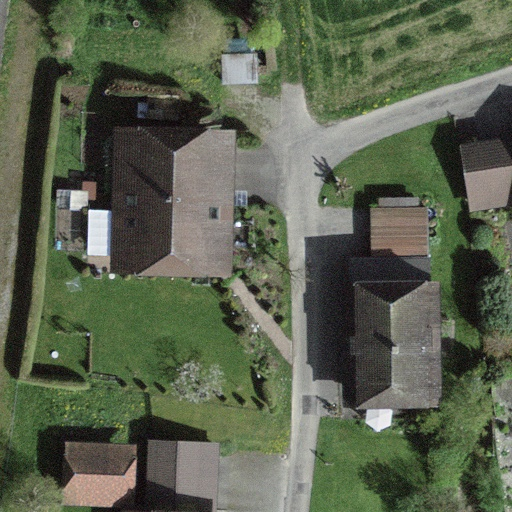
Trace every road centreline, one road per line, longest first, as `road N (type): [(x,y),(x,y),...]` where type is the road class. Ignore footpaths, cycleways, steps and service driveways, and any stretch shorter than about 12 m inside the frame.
road 1 (residential): [(295,511),(303,415),(293,149)]
road 2 (residential): [(293,149),(511,83)]
